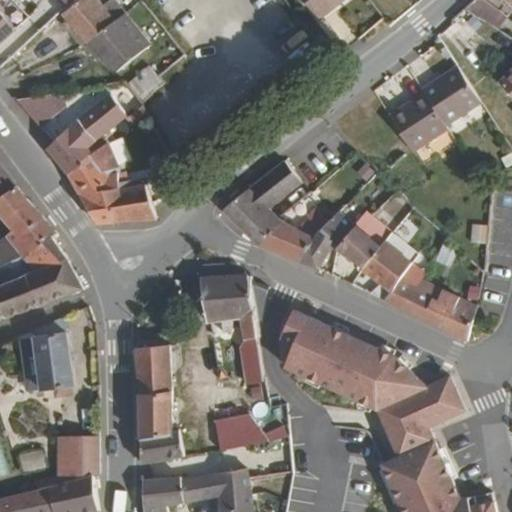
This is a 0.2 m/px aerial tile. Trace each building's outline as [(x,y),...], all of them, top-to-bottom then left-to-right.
[(0,0),(0,41),(29,16),(14,0),(0,0)] [(115,19),(99,0),(77,0),(72,5),(65,11),(63,12),(89,41),(115,19)] [(342,0),(308,0),(322,17),(342,0)] [(473,0),(465,8),(498,28),(507,17),(484,0),(473,0)] [(125,13),(115,19),(89,41),(115,70),(148,43),(125,13)] [(444,120),(478,96),(453,61),(419,84),(422,88),(444,120)] [(131,87),(142,101),(145,100),(166,82),(162,77),(153,68),(131,87)] [(511,68),(500,80),(511,92),(511,68)] [(410,147),(445,124),(444,120),(422,88),(388,111),(410,147)] [(49,147),(70,172),(99,223),(159,219),(146,179),(119,181),(120,165),(108,144),(93,153),(90,149),(125,120),(127,117),(129,115),(111,93),(49,147)] [(31,95),(9,100),(38,135),(52,119),(31,95)] [(144,103),(129,115),(127,117),(131,123),(148,107),(145,100),(142,101),(144,103)] [(217,202),(258,242),(282,219),(262,199),(295,172),(277,151),(217,202)] [(166,194),(184,182),(170,153),(155,158),(160,175),(166,194)] [(0,319),(83,287),(82,282),(70,259),(53,235),(58,230),(16,184),(0,162),(0,212),(14,230),(0,241),(0,266),(3,265),(10,279),(0,283),(0,319)] [(298,259),(317,268),(335,243),(338,245),(339,246),(357,225),(343,211),(316,239),(298,259)] [(369,220),(374,215),(370,212),(365,217),(369,220)] [(337,248),(363,265),(393,230),(374,215),(369,220),(365,217),(357,225),(339,246),(338,245),(337,248)] [(258,242),(298,259),(316,239),(284,221),(282,219),(258,242)] [(469,224),(468,243),(484,243),(484,225),(469,224)] [(372,293),(384,298),(399,282),(403,276),(412,262),(419,252),(393,230),(363,265),(362,267),(383,283),(372,293)] [(412,262),(403,276),(418,284),(426,271),(412,262)] [(260,336),(258,321),(252,275),(248,274),(202,277),(210,321),(223,320),(223,325),(224,331),(233,330),(233,324),(235,317),(242,317),(243,322),(247,338),(242,348),(247,383),(250,382),(264,380),(257,336),(260,336)] [(467,339),(468,338),(478,306),(444,290),(439,300),(399,282),(384,298),(467,339)] [(296,309),(282,337),(297,343),(286,366),(378,408),(400,457),(384,463),(405,511),(498,511),(493,492),(462,499),(430,427),(466,409),(453,377),(429,386),(394,355),(331,326),(296,309)] [(76,383),(69,333),(67,316),(36,328),(37,337),(37,338),(21,339),(29,389),(55,386),(56,395),(62,395),(72,394),(71,384),(76,383)] [(171,344),(138,347),(140,377),(142,437),(143,462),(185,455),(181,427),(177,428),(174,429),(171,344)] [(287,426),(265,431),(251,413),(217,420),(222,448),(269,438),(269,439),(289,436),(287,426)] [(84,511),(100,509),(95,473),(100,471),(100,437),(63,440),(65,482),(0,499),(0,500),(2,511),(84,511)] [(16,454),(21,473),(43,468),(39,448),(16,454)] [(254,511),(250,478),(249,467),(183,479),(184,500),(221,494),(221,511),(254,511)] [(184,500),(183,479),(182,475),(144,478),(144,511),(169,511),(169,504),(184,500)]
